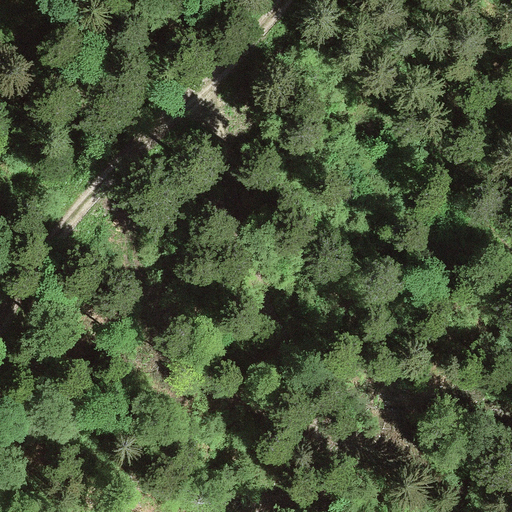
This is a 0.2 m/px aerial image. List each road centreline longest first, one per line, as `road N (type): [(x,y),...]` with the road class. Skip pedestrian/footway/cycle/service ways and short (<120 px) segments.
road 1 (track): [(287,0),(210,82),(93,185),(0,335)]
road 2 (track): [(210,82),(325,511)]
